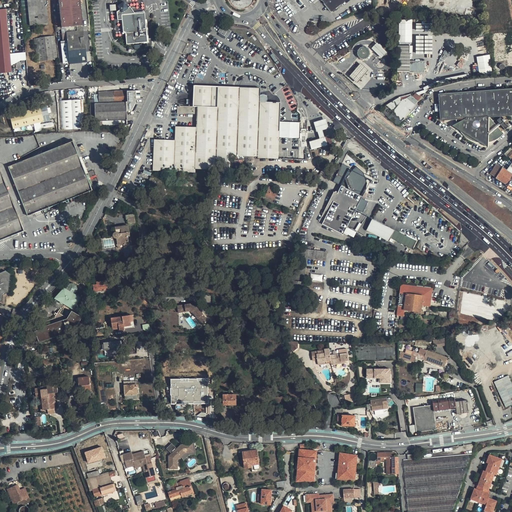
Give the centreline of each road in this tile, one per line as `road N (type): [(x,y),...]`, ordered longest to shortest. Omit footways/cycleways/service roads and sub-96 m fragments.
road 1 (unclassified): [(511,429),(384,446),(124,422),(55,444),(0,448)]
road 2 (unclassified): [(0,393),(17,324),(104,199),(180,39)]
road 3 (primary): [(217,13),(254,30),(352,129),(511,264)]
road 4 (primary): [(511,253),(353,119),(231,0)]
road 5 (unclassified): [(511,213),(364,102),(282,0)]
